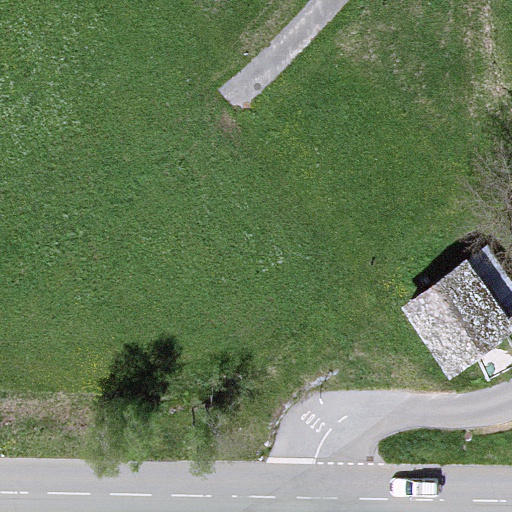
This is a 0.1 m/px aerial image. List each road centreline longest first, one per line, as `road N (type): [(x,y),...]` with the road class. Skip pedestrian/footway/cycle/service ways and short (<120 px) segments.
road 1 (tertiary): [(299,503),(0,498)]
road 2 (residential): [(299,503),(321,438),(362,415),(489,414),(511,396)]
road 3 (tertiary): [(511,505),(299,503)]
